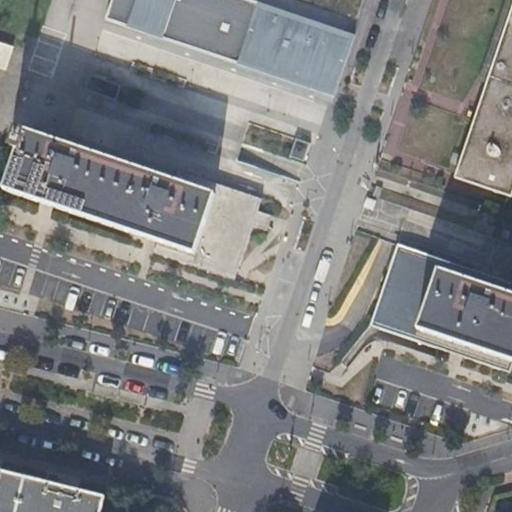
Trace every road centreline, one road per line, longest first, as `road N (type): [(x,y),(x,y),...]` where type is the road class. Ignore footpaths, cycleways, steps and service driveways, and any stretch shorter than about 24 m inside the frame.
road 1 (residential): [(258,409),(401,0)]
road 2 (residential): [(258,409),(0,339)]
road 3 (residential): [(0,419),(242,483)]
road 4 (residential): [(463,470),(398,461),(258,409)]
